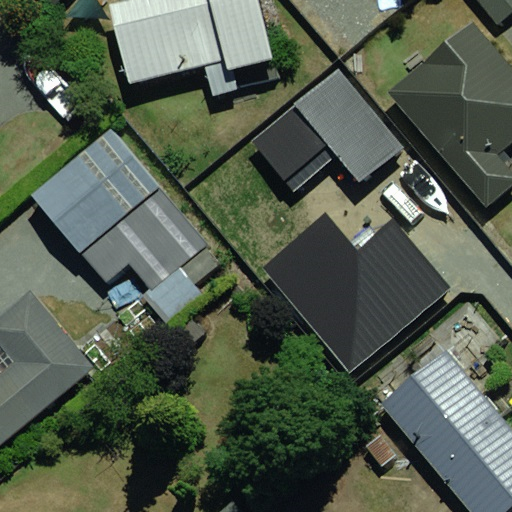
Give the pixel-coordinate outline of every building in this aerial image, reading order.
[(286,0),(171,0),(126,10),(144,89),(298,54),(286,0)] [(511,0),(457,0),(476,27),(511,3),(511,0)] [(511,64),(483,29),(402,95),(493,207),(511,192),(511,157),(506,150),(511,145),(511,64)] [(122,131),(39,199),(90,262),(173,194),(122,131)] [(161,242),(121,275),(158,320),(198,287),(161,242)] [(0,436),(92,365),(36,295),(0,323),(0,436)] [(511,420),(457,353),(381,411),(462,511),(510,511),(511,511),(511,420)]
